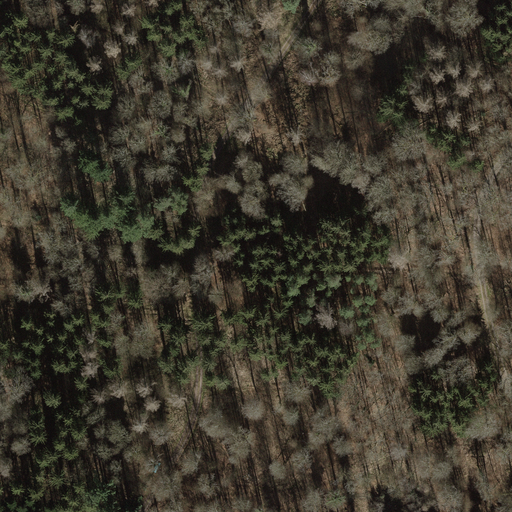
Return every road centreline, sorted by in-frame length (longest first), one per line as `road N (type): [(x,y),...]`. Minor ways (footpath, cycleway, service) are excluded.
road 1 (track): [(316,0),(216,146),(197,207),(194,414),(140,511)]
road 2 (track): [(511,401),(476,253),(479,208),(511,145)]
